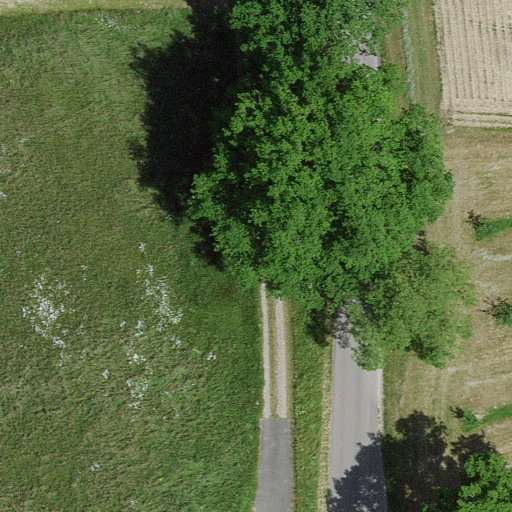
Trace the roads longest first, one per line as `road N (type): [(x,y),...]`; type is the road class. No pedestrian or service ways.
road 1 (unclassified): [(353,511),(358,150),(344,0)]
road 2 (track): [(281,511),(261,186)]
